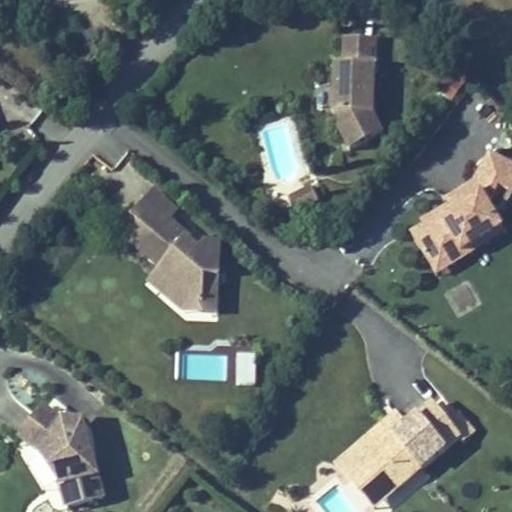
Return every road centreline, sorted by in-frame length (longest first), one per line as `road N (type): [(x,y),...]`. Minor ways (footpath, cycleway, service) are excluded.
road 1 (unclassified): [(101,118),(325,270)]
road 2 (residential): [(101,118),(0,244)]
road 3 (residential): [(206,0),(101,118)]
